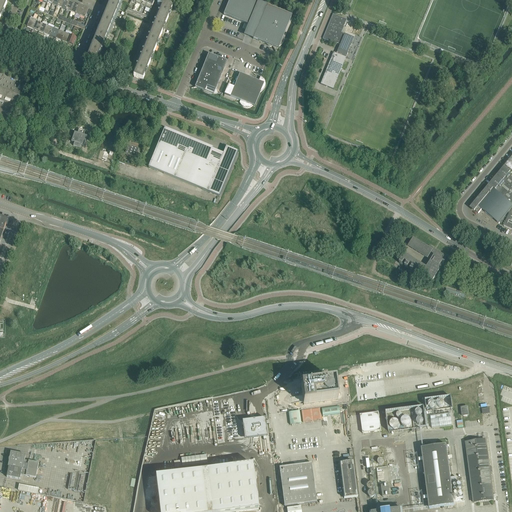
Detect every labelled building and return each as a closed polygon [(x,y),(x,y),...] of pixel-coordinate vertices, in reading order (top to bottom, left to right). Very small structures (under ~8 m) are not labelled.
[(0,0),(0,20),(8,0),(0,0)] [(59,0),(57,7),(61,9),(65,0),(64,0),(59,0)] [(70,2),(65,0),(61,9),(66,11),(70,2)] [(110,0),(99,28),(87,58),(96,61),(106,38),(121,0),(110,0)] [(149,0),(143,0),(141,6),(146,8),(149,0)] [(154,2),(150,0),(149,0),(146,8),(151,10),(154,2)] [(284,38),(284,37),(284,36),(290,21),(292,16),(267,6),(258,3),(258,2),(252,0),(229,0),(224,15),(257,29),(253,39),(267,45),(267,46),(268,46),(269,47),(270,47),(271,47),(272,47),(273,47),(274,47),(276,50),(276,51),(275,53),(276,51),(277,50),(277,49),(278,48),(279,47),(280,47),(281,46),(282,45),(282,44),(283,43),(284,42),(284,41),(284,40),(284,39),(284,38)] [(66,11),(71,13),(74,4),(70,2),(66,11)] [(162,7),(134,77),(143,80),(149,65),(164,29),(173,7),(164,3),(163,3),(160,2),(160,4),(158,4),(157,6),(159,7),(159,6),(162,7)] [(79,6),(74,4),(71,13),(75,15),(79,6)] [(84,8),(79,6),(75,15),(80,16),(84,8)] [(88,10),(84,8),(80,16),(85,18),(88,10)] [(333,14),(323,39),(337,45),(337,43),(341,33),(343,29),(347,20),(342,18),(341,18),(333,14)] [(80,27),(81,24),(69,18),(67,22),(80,27)] [(346,31),(352,33),(356,21),(350,19),(346,31)] [(27,28),(33,30),(36,22),(30,20),(27,28)] [(42,25),(36,22),(33,30),(38,32),(42,25)] [(38,32),(44,35),(47,27),(42,25),(38,32)] [(53,29),(47,27),(44,35),(50,37),(53,29)] [(50,37),(56,39),(59,32),(53,29),(50,37)] [(65,34),(59,32),(56,39),(62,42),(65,34)] [(333,53),(320,85),(333,90),(340,72),(341,69),(345,61),(346,58),(354,38),(341,33),(337,43),(340,45),(336,54),(333,53)] [(62,42),(67,44),(70,36),(65,34),(62,42)] [(76,39),(70,36),(67,44),(73,47),(76,39)] [(195,88),(196,88),(202,91),(203,92),(204,92),(218,58),(209,55),(195,88),(191,89),(194,89),(195,88)] [(214,96),(214,95),(221,94),(218,94),(215,92),(215,91),(227,62),(218,58),(204,92),(205,93),(207,94),(208,94),(209,94),(210,95),(211,95),(214,96)] [(239,103),(241,106),(242,107),(243,107),(243,108),(244,108),(245,108),(245,109),(246,109),(247,109),(248,109),(249,109),(249,108),(250,108),(251,108),(252,107),(254,107),(260,93),(263,91),(264,90),(264,89),(265,88),(265,87),(265,86),(266,85),(266,84),(265,84),(265,83),(265,82),(265,81),(264,80),(263,79),(262,78),(261,77),(254,74),(253,75),(261,77),(259,82),(240,74),(234,88),(228,86),(226,90),(224,95),(244,103),(241,106),(239,103)] [(19,98),(0,90),(0,117),(10,122),(19,98)] [(223,154),(213,150),(213,149),(165,129),(148,168),(219,197),(235,159),(237,152),(226,148),(223,154)] [(74,132),(71,142),(74,143),(73,146),(79,148),(81,145),(84,146),(87,137),(84,136),(85,132),(79,130),(77,133),(74,132)] [(127,146),(124,154),(135,158),(138,150),(127,146)] [(511,188),(511,172),(505,166),(497,176),(511,188)] [(511,188),(497,176),(489,186),(504,199),(511,189),(511,188)] [(511,208),(511,204),(504,199),(489,186),(470,209),(474,212),(475,211),(478,214),(482,210),(499,224),(500,223),(511,208)] [(504,226),(511,210),(511,208),(500,223),(504,226)] [(2,219),(0,217),(0,242),(6,225),(7,225),(8,222),(2,220),(2,219)] [(408,247),(427,259),(431,261),(427,268),(404,254),(400,261),(401,262),(400,264),(402,266),(404,263),(406,265),(405,267),(408,269),(409,267),(412,268),(410,271),(413,272),(415,270),(417,272),(416,274),(418,276),(420,273),(433,282),(445,263),(444,262),(447,257),(430,246),(429,248),(414,238),(408,247)] [(465,296),(446,289),(445,293),(464,299),(465,296)] [(301,386),(303,403),(303,405),(338,400),(335,382),(301,386)] [(378,413),(360,416),(363,434),(381,431),(378,413)] [(450,414),(430,416),(432,429),(452,426),(450,414)] [(411,423),(411,421),(410,419),(408,418),(406,418),(404,418),(403,419),(402,421),(401,423),(402,425),(403,427),(405,428),(407,428),(409,427),(410,426),(411,425),(411,423)] [(265,419),(242,422),(245,440),(267,437),(265,419)] [(400,424),(400,422),(399,421),(397,420),(395,419),(393,420),(392,421),(391,422),(390,424),(391,426),(392,428),(394,429),(395,429),(397,429),(399,428),(400,426),(400,424)] [(486,440),(466,443),(474,503),(494,501),(486,440)] [(447,446),(422,449),(430,509),(455,506),(447,446)] [(9,468),(7,477),(20,480),(21,475),(36,478),(39,464),(25,461),(26,455),(11,453),(8,467),(9,468)] [(183,467),(208,463),(207,455),(182,458),(183,467)] [(347,463),(340,464),(341,476),(342,480),(344,499),(358,497),(353,462),(349,462),(348,459),(346,460),(347,463)] [(311,464),(280,468),(285,507),(316,503),(311,464)] [(253,465),(156,477),(160,511),(238,511),(258,510),(253,465)] [(19,485),(18,491),(38,494),(39,489),(19,485)] [(388,485),(381,486),(383,497),(390,496),(389,494),(390,494),(389,487),(388,487),(388,485)]
